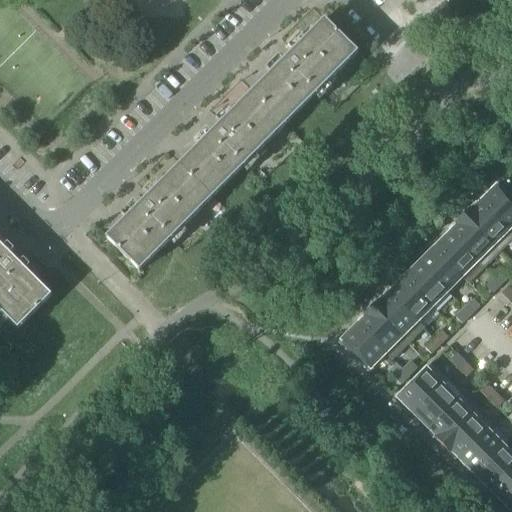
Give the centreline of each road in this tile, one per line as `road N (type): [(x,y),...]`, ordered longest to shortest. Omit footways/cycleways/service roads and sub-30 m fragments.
road 1 (residential): [(284,0),(61,229)]
road 2 (residential): [(163,329),(61,229)]
